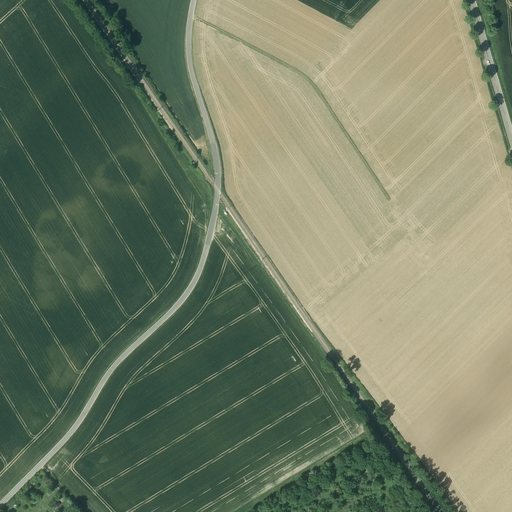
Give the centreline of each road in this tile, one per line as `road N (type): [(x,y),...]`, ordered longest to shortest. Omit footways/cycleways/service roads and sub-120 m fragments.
road 1 (unclassified): [(41,464),(118,361),(182,299),(204,254),(217,165),(189,59),(194,0)]
road 2 (track): [(191,17),(309,80),(394,204)]
road 3 (track): [(214,210),(375,436)]
road 4 (secondary): [(511,139),(471,0)]
road 5 (track): [(253,511),(375,436)]
